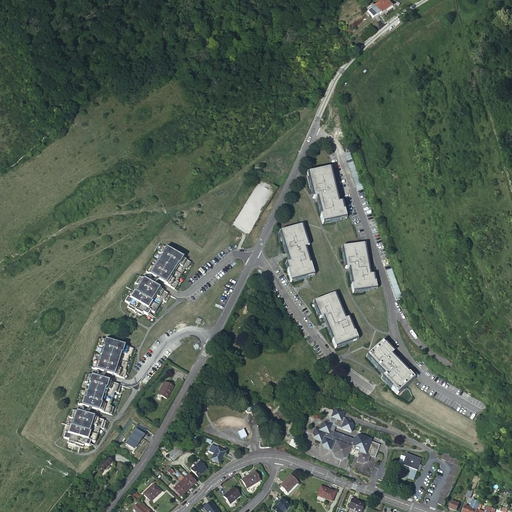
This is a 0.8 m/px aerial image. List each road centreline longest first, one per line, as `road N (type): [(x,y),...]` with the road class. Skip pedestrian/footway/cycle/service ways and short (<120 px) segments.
road 1 (track): [(14,254),(64,227),(195,200),(321,112)]
road 2 (residential): [(476,412),(422,380),(402,356),(338,145),(312,131)]
road 3 (unclassified): [(105,511),(173,413),(212,338)]
road 4 (residential): [(312,131),(336,77),(361,48),(425,0)]
road 5 (residential): [(366,386),(333,359),(252,258)]
road 6 (tertiary): [(275,457),(426,511)]
road 7 (unclassified): [(252,258),(312,131)]
